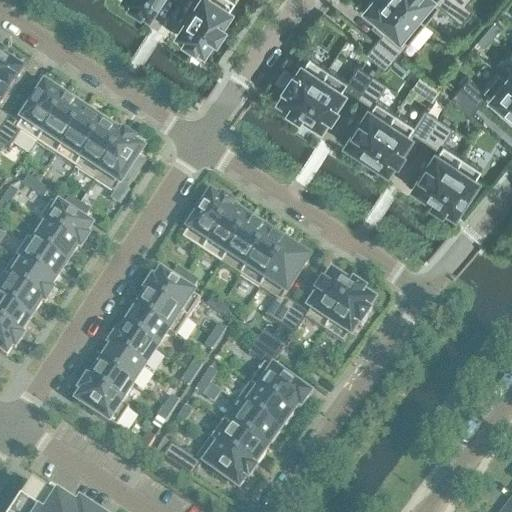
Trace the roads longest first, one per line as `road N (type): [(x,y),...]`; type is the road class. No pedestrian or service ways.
road 1 (residential): [(15,425),(202,146)]
road 2 (residential): [(202,146),(426,295)]
road 3 (residential): [(426,295),(272,511)]
road 4 (residential): [(202,146),(0,15)]
road 5 (residential): [(202,146),(303,0)]
road 6 (residential): [(15,425),(147,511)]
road 7 (residential): [(511,190),(426,295)]
road 8 (residential): [(432,511),(511,402)]
